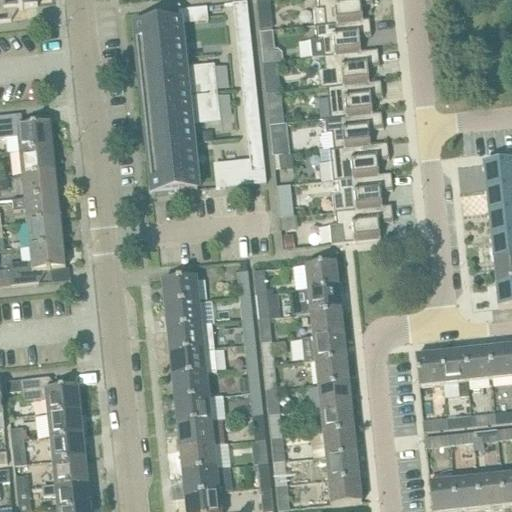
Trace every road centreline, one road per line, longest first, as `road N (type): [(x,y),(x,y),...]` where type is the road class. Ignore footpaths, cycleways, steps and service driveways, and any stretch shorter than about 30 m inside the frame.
road 1 (residential): [(133,511),(79,0)]
road 2 (residential): [(390,511),(375,361),(382,341),(440,322),(444,302),(426,126)]
road 3 (residential): [(413,0),(426,126)]
